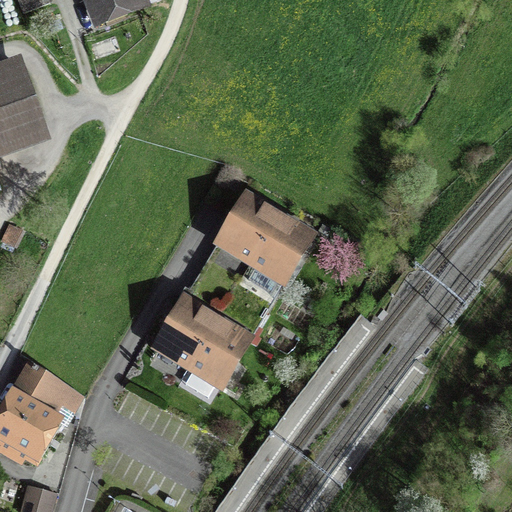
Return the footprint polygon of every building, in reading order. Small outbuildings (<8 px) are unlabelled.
[(50,0),(19,0),(27,23),(55,15),(50,0)] [(149,15),(143,0),(92,0),(104,32),(149,15)] [(0,156),(43,143),(21,73),(0,80),(0,156)] [(222,245),(254,262),(276,222),(245,204),(222,245)] [(307,239),(276,222),(254,262),(285,279),(307,239)] [(158,347),(192,367),(215,326),(181,307),(158,347)] [(246,344),(215,326),(192,367),(223,384),(246,344)] [(0,421),(0,445),(38,468),(80,399),(32,369),(0,421)] [(51,511),(54,501),(28,495),(24,511),(51,511)]
